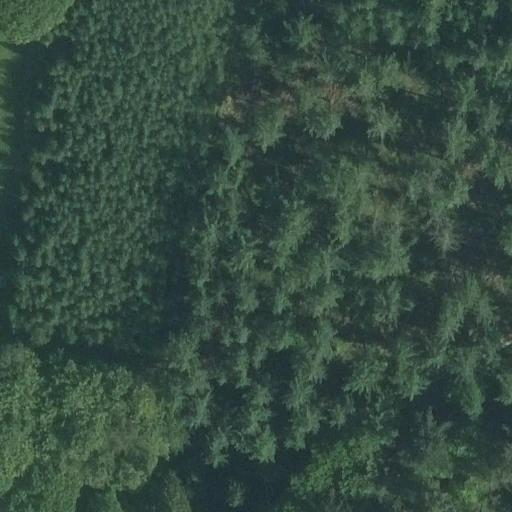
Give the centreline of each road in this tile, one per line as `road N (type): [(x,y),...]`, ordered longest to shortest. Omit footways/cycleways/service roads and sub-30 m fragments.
road 1 (track): [(0,439),(137,454),(288,434),(511,345)]
road 2 (track): [(137,454),(229,0)]
